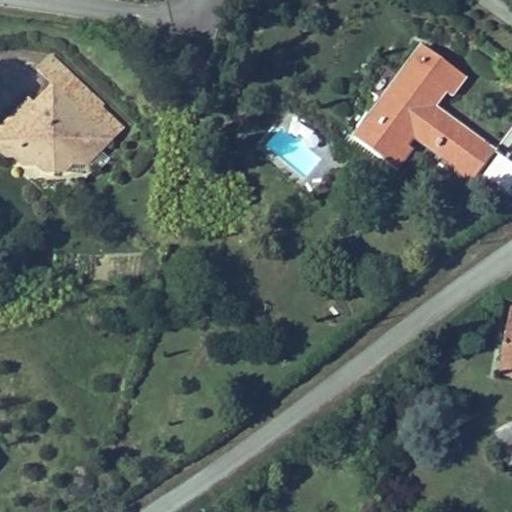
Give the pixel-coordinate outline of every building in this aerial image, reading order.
[(418,56),(350,148),(391,178),(407,158),(404,155),(412,144),(447,170),(443,175),(465,192),(490,158),(432,115),(443,100),(447,103),(459,87),(418,56)] [(103,151),(46,100),(31,117),(39,124),(33,131),(22,121),(0,144),(0,180),(5,180),(9,185),(30,184),(35,171),(54,170),(66,184),(75,184),(103,151)] [(509,195),(511,190),(511,159),(499,151),(482,177),(509,195)] [(30,184),(66,184),(54,170),(35,171),(30,184)] [(511,313),(508,312),(493,371),(511,375),(511,313)]
